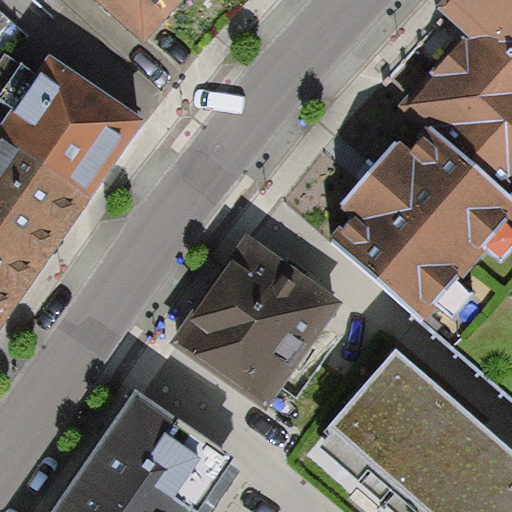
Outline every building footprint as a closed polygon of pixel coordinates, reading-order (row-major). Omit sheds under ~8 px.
[(193,0),(88,0),(147,52),(193,0)] [(511,0),(464,0),(440,27),(468,52),(494,75),(506,62),(511,66),(511,0)] [(0,27),(9,17),(0,8),(0,27)] [(408,119),(431,139),(511,210),(511,66),(506,62),(494,75),(468,52),(408,119)] [(0,115),(13,124),(0,143),(0,146),(96,211),(147,135),(51,71),(39,88),(23,77),(0,111),(0,115)] [(511,210),(431,139),(408,166),(393,154),(340,215),(354,228),(331,255),(409,322),(426,337),(511,237),(511,210)] [(0,146),(0,348),(96,211),(0,146)] [(337,304),(248,241),(177,341),(266,404),(337,304)] [(511,511),(511,444),(406,351),(316,453),(383,511),(511,511)] [(237,466),(137,397),(57,511),(237,511),(250,494),(229,479),(237,466)]
